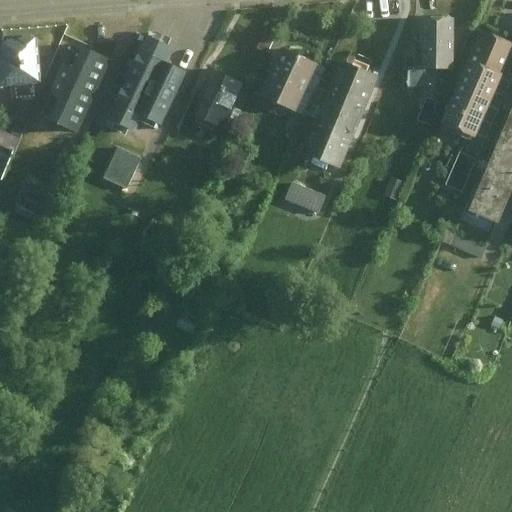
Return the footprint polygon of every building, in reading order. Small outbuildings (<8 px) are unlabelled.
[(426,23),(425,71),(412,70),(412,88),(433,88),(433,79),(439,79),(439,70),(454,70),(455,24),(426,23)] [(152,24),(110,116),(137,128),(142,116),(161,125),(189,63),(181,59),(187,47),(177,42),(179,37),(152,24)] [(271,51),(281,30),(269,25),(260,46),(271,51)] [(0,38),(0,54),(2,84),(44,81),(41,36),(0,38)] [(511,47),(487,37),(448,127),(480,141),(511,65),(511,47)] [(113,55),(81,41),(47,116),(79,131),(113,55)] [(286,49),(265,94),(301,111),(322,65),(286,49)] [(345,66),(309,155),(342,169),(378,80),(345,66)] [(210,82),(195,114),(223,128),(239,96),(210,82)] [(434,123),(440,98),(428,95),(422,120),(434,123)] [(511,109),(471,207),(503,220),(511,199),(511,109)] [(107,176),(131,186),(144,155),(120,145),(107,176)] [(322,210),(329,193),(296,179),(289,197),(322,210)] [(45,212),(52,185),(32,180),(24,206),(45,212)] [(288,199),(284,209),(312,219),(316,208),(288,199)]
